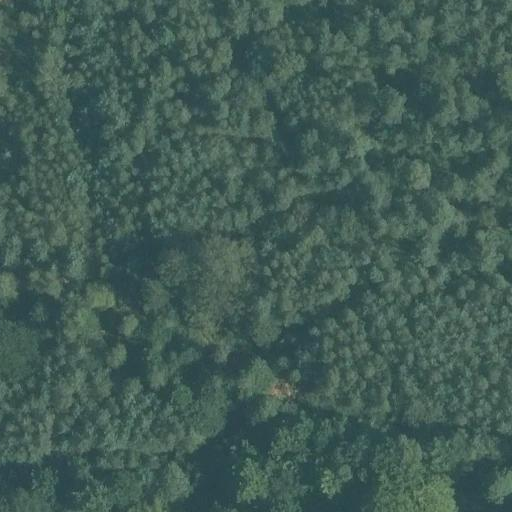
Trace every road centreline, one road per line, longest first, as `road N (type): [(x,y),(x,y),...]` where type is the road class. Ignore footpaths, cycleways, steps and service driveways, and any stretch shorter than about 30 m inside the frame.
road 1 (track): [(461,506),(448,456),(233,0)]
road 2 (unclassified): [(511,501),(360,494),(195,511)]
